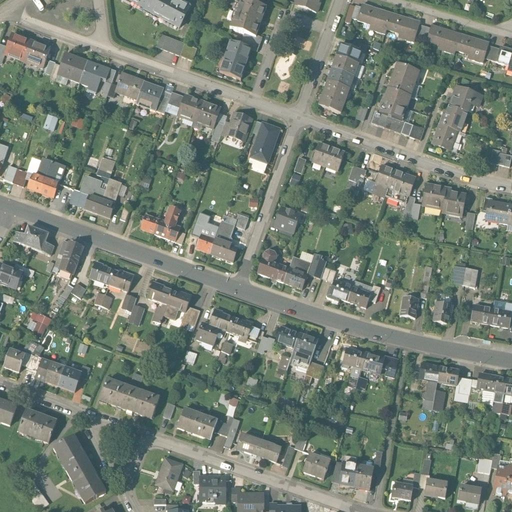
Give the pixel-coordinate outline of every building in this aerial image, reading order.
[(111,0),(141,15),(148,0),(111,0)] [(188,9),(170,0),(148,0),(141,15),(177,33),(188,9)] [(266,9),(241,0),(239,0),(229,30),(244,36),(242,41),(259,47),(262,40),(256,38),(266,9)] [(322,0),(293,0),(290,9),(316,19),(322,0)] [(385,33),(391,34),(397,16),(362,6),(361,9),(355,8),(349,7),(344,24),(350,26),(352,20),(357,22),(356,24),(364,26),(363,30),(384,37),(385,33)] [(420,23),(397,16),(391,34),(398,36),(396,40),(413,45),(415,40),(420,42),(424,28),(419,26),(420,23)] [(453,56),(454,52),(460,35),(431,26),(430,29),(424,28),(420,42),(439,48),(438,52),(453,56)] [(3,58),(24,66),(33,42),(12,35),(3,58)] [(489,44),(460,35),(454,52),(468,57),(467,61),(483,65),(484,60),(490,61),(493,49),(488,47),(489,44)] [(184,46),(161,37),(156,49),(179,58),(184,46)] [(224,58),(246,66),(251,52),(257,54),(259,47),(242,41),(240,47),(229,44),(224,58)] [(54,50),(33,42),(24,66),(45,73),(54,50)] [(197,51),(184,46),(179,58),(192,63),(197,51)] [(511,74),(511,50),(500,47),(499,51),(493,49),(490,61),(509,67),(508,73),(511,74)] [(338,50),(333,62),(354,69),(358,57),(338,50)] [(81,91),(90,64),(66,56),(57,82),(81,91)] [(246,66),(224,58),(219,75),(241,82),(246,66)] [(333,62),(329,74),(350,81),(354,69),(333,62)] [(90,64),(81,91),(105,99),(115,73),(90,64)] [(396,68),(391,80),(415,89),(419,77),(396,68)] [(329,74),(325,86),(346,93),(350,81),(329,74)] [(113,100),(135,107),(143,82),(121,75),(113,100)] [(391,80),(387,93),(410,101),(415,89),(391,80)] [(165,90),(143,82),(135,107),(158,114),(165,90)] [(325,86),(321,98),(341,105),(346,93),(325,86)] [(446,108),(468,117),(469,113),(476,115),(483,100),(454,88),(446,108)] [(387,93),(382,105),(406,114),(410,101),(387,93)] [(194,129),(203,103),(184,97),(175,123),(194,129)] [(337,117),(341,105),(321,98),(316,110),(337,117)] [(203,103),(194,129),(213,135),(221,109),(203,103)] [(401,126),(406,114),(382,105),(378,118),(401,126)] [(468,117),(446,108),(438,128),(460,137),(468,117)] [(367,111),(360,109),(355,121),(363,124),(367,111)] [(259,120),(237,112),(225,145),(247,153),(259,120)] [(43,129),(54,132),(59,119),(48,115),(43,129)] [(405,124),(401,135),(410,137),(413,126),(405,124)] [(282,131),(263,125),(248,170),(267,176),(282,131)] [(460,137),(438,128),(430,147),(452,156),(460,137)] [(311,167),(324,171),(332,150),(318,146),(311,167)] [(0,173),(8,150),(0,147),(0,173)] [(345,155),(332,150),(324,171),(338,176),(345,155)] [(500,154),(492,152),(489,165),(497,167),(500,155),(500,154)] [(511,158),(500,155),(497,167),(509,169),(511,158)] [(52,165),(34,158),(27,175),(27,176),(33,178),(28,192),(40,196),(52,165)] [(75,192),(70,206),(97,215),(109,181),(115,164),(102,159),(96,177),(101,179),(101,184),(85,178),(80,194),(75,192)] [(305,163),(298,161),(294,173),(301,175),(305,163)] [(66,171),(52,165),(40,196),(54,202),(66,171)] [(17,171),(8,168),(3,182),(12,185),(17,171)] [(370,197),(388,203),(398,174),(380,168),(375,183),(366,180),(362,191),(371,194),(370,197)] [(353,169),(345,192),(358,197),(366,174),(353,169)] [(27,175),(17,171),(12,185),(22,189),(27,176),(27,175)] [(416,180),(398,174),(388,203),(405,209),(406,209),(410,198),(416,180)] [(300,179),(293,176),(290,184),(297,187),(300,179)] [(109,181),(97,215),(110,220),(118,197),(123,199),(127,189),(121,187),(121,186),(109,181)] [(446,190),(426,186),(420,214),(440,218),(446,190)] [(466,194),(446,190),(440,218),(461,222),(466,194)] [(415,200),(410,198),(406,209),(405,209),(402,219),(410,221),(410,220),(413,205),(415,200)] [(483,228),(507,232),(510,207),(487,203),(483,228)] [(420,207),(413,205),(410,220),(417,222),(420,207)] [(180,213),(170,210),(165,223),(162,222),(157,238),(182,247),(186,234),(174,230),(180,213)] [(300,216),(280,210),(274,228),(295,235),(300,216)] [(210,256),(219,229),(208,225),(210,219),(199,215),(191,237),(199,240),(195,252),(210,256)] [(475,216),(466,215),(464,231),(472,233),(475,216)] [(157,238),(162,222),(146,217),(141,233),(157,238)] [(230,245),(232,241),(231,239),(234,228),(244,231),(248,220),(238,217),(236,223),(223,218),(219,229),(210,256),(233,264),(238,248),(230,245)] [(30,247),(37,227),(25,223),(22,231),(16,229),(12,240),(30,247)] [(51,255),(55,244),(44,240),(48,231),(37,227),(30,247),(51,255)] [(82,243),(66,238),(57,268),(73,273),(82,243)] [(269,252),(264,254),(257,275),(283,285),(288,269),(275,265),(277,258),(275,254),(269,252)] [(292,258),(288,269),(283,285),(301,291),(306,276),(320,281),(324,269),(327,261),(314,256),(311,264),(292,258)] [(25,269),(0,259),(0,284),(17,291),(25,269)] [(113,267),(93,260),(86,278),(107,286),(113,267)] [(134,274),(113,267),(107,286),(127,293),(134,274)] [(320,281),(331,284),(335,273),(324,269),(320,281)] [(453,269),(450,287),(476,291),(479,273),(453,269)] [(172,286),(151,278),(143,299),(165,307),(172,286)] [(352,288),(334,282),(332,289),(329,288),(325,300),(338,304),(339,301),(347,304),(352,288)] [(57,303),(63,306),(70,294),(80,299),(85,289),(76,284),(74,288),(67,284),(57,303)] [(193,293),(172,286),(165,307),(162,316),(175,321),(179,311),(186,313),(193,293)] [(371,295),(352,288),(347,304),(365,310),(371,295)] [(110,310),(113,298),(97,293),(93,305),(110,310)] [(130,312),(136,298),(126,295),(120,308),(130,312)] [(436,303),(450,306),(451,300),(437,297),(436,303)] [(414,326),(418,301),(402,299),(398,323),(414,326)] [(11,306),(0,301),(0,329),(2,330),(11,306)] [(127,323),(139,327),(145,309),(134,305),(127,323)] [(447,330),(451,308),(435,305),(431,327),(447,330)] [(233,315),(213,308),(207,324),(201,321),(195,339),(213,345),(219,328),(227,331),(233,315)] [(492,312),(473,309),(470,327),(490,329),(492,312)] [(511,315),(492,312),(490,329),(509,332),(511,315)] [(253,321),(233,315),(227,331),(247,338),(253,321)] [(41,338),(46,327),(36,323),(32,334),(41,338)] [(293,346),(298,329),(280,323),(275,341),(293,346)] [(320,335),(298,329),(293,346),(285,370),(307,377),(320,335)] [(270,354),(274,341),(262,337),(258,350),(270,354)] [(230,356),(234,344),(225,340),(221,353),(230,356)] [(26,350),(9,343),(0,366),(0,368),(17,374),(26,350)] [(366,350),(346,345),(341,366),(361,371),(366,350)] [(386,355),(366,350),(361,371),(380,376),(382,368),(386,369),(385,376),(395,379),(400,359),(386,355)] [(184,361),(194,364),(197,354),(187,351),(184,361)] [(52,387),(62,360),(40,352),(30,379),(52,387)] [(62,360),(52,387),(73,395),(83,368),(62,360)] [(440,364),(421,361),(418,380),(427,382),(425,393),(423,392),(422,399),(435,401),(437,384),(440,364)] [(459,367),(440,364),(437,384),(456,387),(459,367)] [(81,375),(88,378),(91,370),(84,367),(81,375)] [(507,376),(479,371),(476,389),(483,390),(480,404),(493,406),(492,411),(500,413),(503,394),(507,376)] [(124,407),(132,381),(104,373),(96,399),(124,407)] [(511,377),(507,376),(503,394),(500,413),(511,415),(511,407),(511,377)] [(359,378),(356,389),(365,392),(368,380),(359,378)] [(132,381),(124,407),(152,415),(160,390),(132,381)] [(15,402),(0,396),(0,424),(5,427),(15,402)] [(164,419),(171,420),(174,406),(167,404),(164,419)] [(57,417),(23,405),(14,430),(48,442),(57,417)] [(193,432),(200,411),(180,405),(174,426),(193,432)] [(200,411),(193,432),(213,438),(219,418),(200,411)] [(256,456),(264,435),(243,427),(235,448),(256,456)] [(264,435),(256,456),(278,464),(285,443),(264,435)] [(52,450),(66,474),(88,461),(74,437),(52,450)] [(332,459),(309,451),(301,472),(324,481),(332,459)] [(173,497),(186,464),(164,456),(151,488),(173,497)] [(355,487),(360,462),(343,459),(339,484),(355,487)] [(490,474),(492,461),(479,459),(477,472),(490,474)] [(106,493),(88,461),(66,474),(84,505),(106,493)] [(360,462),(355,487),(371,490),(376,465),(360,462)] [(505,497),(510,466),(499,464),(493,495),(505,497)] [(451,479),(427,474),(424,496),(447,500),(451,479)] [(226,508),(226,476),(198,476),(198,508),(226,508)] [(41,511),(50,506),(31,480),(22,487),(39,511),(41,511)] [(414,483),(395,480),(392,499),(411,503),(414,483)] [(483,487),(461,483),(457,501),(479,506),(483,487)] [(262,511),(263,493),(241,492),(241,488),(232,488),(232,504),(237,504),(236,511),(262,511)] [(153,511),(165,511),(165,500),(154,499),(153,511)] [(89,511),(116,511),(109,500),(89,511)] [(301,511),(301,502),(269,502),(269,511),(301,511)]
